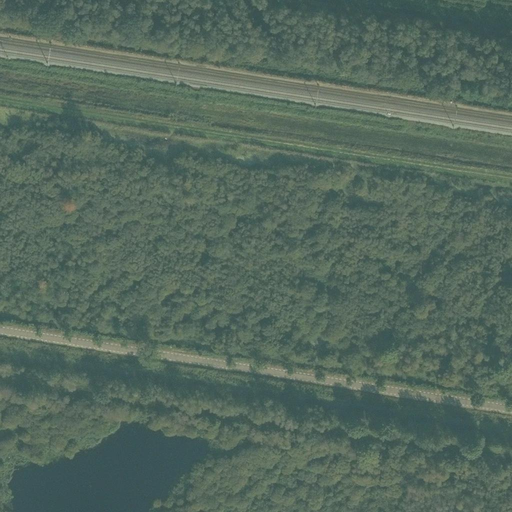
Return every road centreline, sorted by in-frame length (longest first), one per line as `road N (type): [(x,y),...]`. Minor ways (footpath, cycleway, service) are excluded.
road 1 (tertiary): [(511,409),(0,330)]
road 2 (track): [(0,99),(511,177)]
